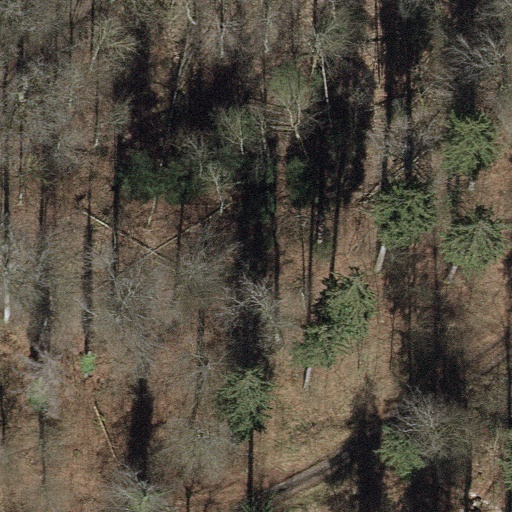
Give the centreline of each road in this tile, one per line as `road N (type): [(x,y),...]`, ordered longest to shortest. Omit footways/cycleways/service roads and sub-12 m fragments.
road 1 (track): [(237,511),(484,375),(511,350)]
road 2 (track): [(0,109),(101,0)]
